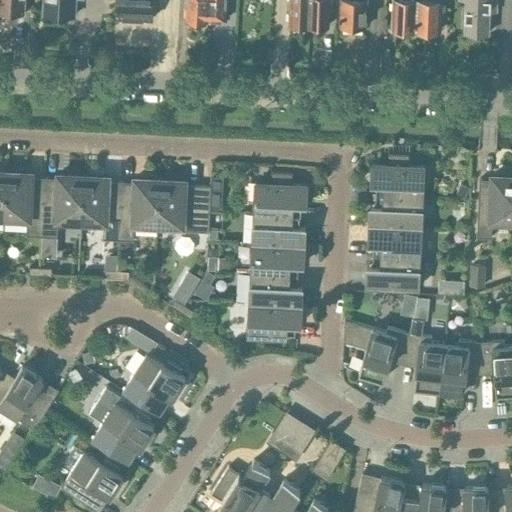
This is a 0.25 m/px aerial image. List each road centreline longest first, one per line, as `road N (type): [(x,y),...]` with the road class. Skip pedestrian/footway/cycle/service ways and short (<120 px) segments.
road 1 (residential): [(0,139),(334,161),(326,398)]
road 2 (residential): [(0,77),(511,102)]
road 3 (residential): [(511,437),(393,433),(326,398)]
road 4 (residential): [(241,380),(149,511)]
road 5 (residential): [(241,380),(145,317),(108,307)]
road 6 (residential): [(108,307),(70,345),(40,337),(0,303)]
